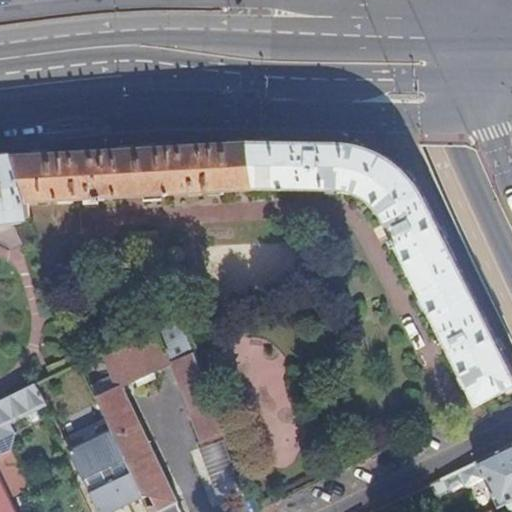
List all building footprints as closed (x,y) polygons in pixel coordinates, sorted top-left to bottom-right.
[(13,156),(26,200),(84,197),(98,196),(98,199),(104,199),(104,196),(257,187),(257,186),(253,151),(253,143),(152,148),(13,156)] [(253,151),(257,186),(355,189),(369,195),(380,204),(386,213),(399,239),(395,241),(398,248),(402,246),(481,404),(511,387),(511,371),(425,193),(417,180),(405,168),(394,160),(378,151),(361,145),(271,143),(272,150),(253,151)] [(0,219),(12,218),(31,216),(26,200),(13,156),(0,157),(0,219)] [(511,367),(425,193),(511,371),(511,367)] [(76,255),(77,271),(160,266),(159,238),(120,240),(120,253),(95,254),(76,255)] [(81,363),(152,511),(182,511),(178,503),(123,386),(171,363),(193,354),(192,351),(178,316),(81,363)] [(171,363),(188,407),(210,398),(193,354),(171,363)] [(47,370),(51,378),(59,374),(74,366),(72,357),(47,370)] [(36,385),(44,401),(67,390),(59,374),(51,378),(36,385)] [(0,425),(6,422),(45,403),(44,401),(36,385),(0,402),(0,425)] [(187,407),(202,445),(224,436),(210,398),(188,407),(187,407)] [(3,431),(6,422),(0,425),(0,455),(10,451),(12,435),(3,431)] [(225,503),(247,494),(224,436),(202,445),(225,503)] [(511,445),(443,478),(449,490),(454,491),(465,486),(469,488),(486,480),(500,509),(508,505),(511,502),(511,445)] [(29,490),(10,451),(0,455),(0,473),(12,498),(29,490)] [(70,471),(43,483),(50,498),(77,485),(70,471)] [(0,473),(0,511),(18,511),(12,498),(0,473)] [(265,502),(252,508),(253,511),(259,511),(268,508),(265,502)]
